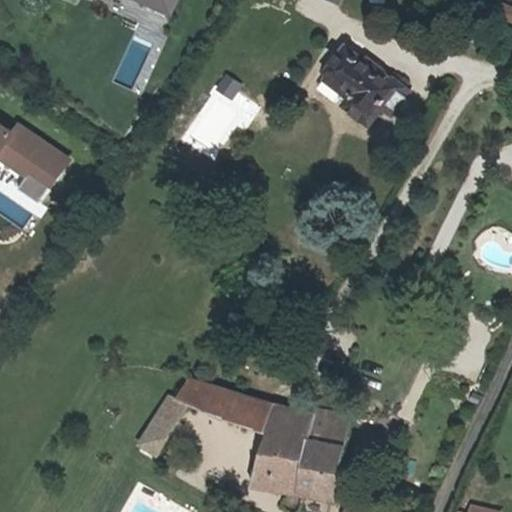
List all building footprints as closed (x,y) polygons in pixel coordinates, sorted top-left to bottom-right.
[(155,0),(152,7),(172,16),(178,0),(155,0)] [(511,7),(502,4),(498,16),(511,21),(511,7)] [(359,95),(354,102),(350,106),(372,123),(383,108),(393,116),(411,93),(398,83),(395,88),(377,74),(380,69),(369,60),(365,66),(348,53),(332,73),(333,74),(359,95)] [(398,83),(380,69),(377,74),(395,88),(398,83)] [(226,72),(217,88),(237,99),(246,83),(226,72)] [(328,81),(354,102),(359,95),(333,74),(328,81)] [(0,160),(4,154),(33,174),(21,191),(42,206),(71,163),(21,129),(15,137),(0,126),(0,160)] [(304,494),(316,416),(192,380),(179,401),(172,397),(143,446),(159,457),(190,405),(271,435),(257,486),(304,494)] [(316,416),(304,494),(341,500),(353,418),(316,411),(316,416)] [(193,429),(182,423),(169,453),(179,458),(193,429)]
